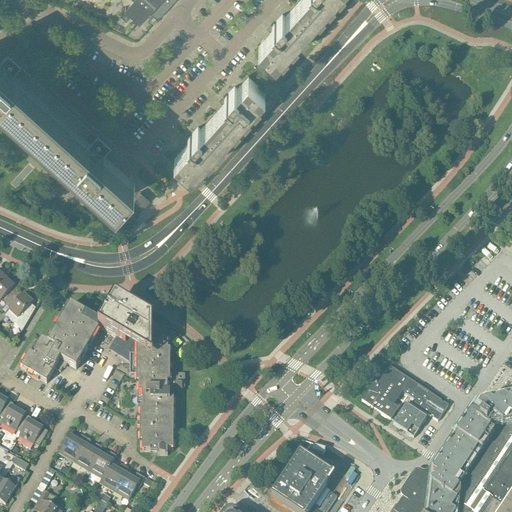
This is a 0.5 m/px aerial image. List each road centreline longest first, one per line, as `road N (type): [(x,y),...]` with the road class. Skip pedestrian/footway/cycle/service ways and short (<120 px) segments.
road 1 (secondary): [(511,131),(274,383)]
road 2 (secondary): [(296,394),(511,163)]
road 3 (residential): [(0,36),(138,155),(224,57)]
road 4 (secondary): [(178,227),(337,54)]
road 5 (unclassified): [(511,339),(427,458),(386,466)]
road 6 (residential): [(22,2),(135,54),(176,13)]
road 7 (secondary): [(274,383),(172,511)]
road 8 (secondary): [(47,249),(84,268),(118,271),(157,254),(178,227)]
road 9 (secondary): [(194,511),(288,404)]
road 10 (secondary): [(178,227),(116,258),(47,249)]
